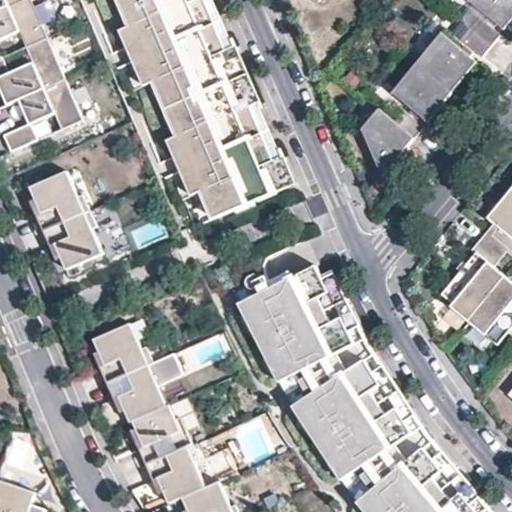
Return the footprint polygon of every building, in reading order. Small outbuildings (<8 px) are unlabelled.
[(0,60),(49,39),(32,0),(26,0),(0,11),(0,60)] [(0,0),(0,11),(26,0),(0,0)] [(212,25),(201,0),(120,0),(132,27),(122,31),(134,59),(212,25)] [(511,22),(511,0),(470,0),(471,0),(506,30),(511,22)] [(38,5),(45,27),(57,24),(50,2),(38,5)] [(502,35),(481,17),(471,28),(493,46),(502,35)] [(236,80),(212,25),(134,59),(146,87),(156,82),(168,109),(236,80)] [(483,58),(493,46),(471,28),(462,40),(483,58)] [(454,92),(479,62),(444,33),(419,63),(454,92)] [(68,80),(49,39),(0,60),(0,79),(11,75),(21,100),(68,80)] [(430,122),(454,92),(419,63),(394,93),(430,122)] [(11,75),(0,79),(0,82),(9,105),(21,100),(11,75)] [(85,121),(68,80),(21,100),(32,124),(6,135),(12,153),(85,121)] [(260,135),(236,80),(168,109),(180,137),(170,141),(182,168),(260,135)] [(395,120),(381,109),(364,129),(385,176),(416,138),(395,120)] [(426,127),(404,109),(395,120),(416,138),(426,127)] [(216,219),(284,190),(260,135),(182,168),(194,196),(204,192),(216,219)] [(68,172),(31,188),(36,200),(42,213),(38,215),(45,231),(91,211),(84,195),(79,197),(68,172)] [(511,191),(488,221),(494,226),(486,235),(507,252),(511,256),(511,191)] [(32,201),(38,215),(42,213),(36,200),(32,201)] [(98,227),(91,211),(45,231),(52,247),(56,245),(62,259),(68,271),(104,254),(93,230),(98,227)] [(163,222),(133,230),(137,246),(167,238),(163,222)] [(469,323),(505,279),(493,269),(507,252),(486,235),(472,252),(476,255),(442,296),(453,306),(451,308),(469,323)] [(56,245),(52,247),(58,261),(62,259),(56,245)] [(321,298),(332,293),(325,279),(318,266),(295,278),(301,291),(280,301),(273,288),(242,304),(282,382),(359,344),(351,330),(345,318),(333,323),(321,298)] [(511,329),(511,282),(506,278),(505,279),(469,323),(498,347),(508,334),(511,329)] [(145,352),(134,327),(98,343),(103,354),(109,368),(104,370),(110,385),(156,364),(150,350),(145,352)] [(98,356),(104,370),(109,368),(103,354),(98,356)] [(373,395),(384,388),(376,376),(367,363),(296,410),(345,483),(416,436),(406,421),(399,412),(389,418),(373,395)] [(170,409),(160,384),(164,382),(156,364),(110,385),(118,402),(123,400),(129,414),(134,425),(136,424),(170,409)] [(123,400),(118,402),(124,416),(129,414),(123,400)] [(179,423),(173,408),(170,409),(136,424),(140,433),(147,449),(143,451),(150,467),(195,446),(184,420),(179,423)] [(136,435),(143,451),(147,449),(140,433),(136,435)] [(203,464),(195,446),(150,467),(157,483),(161,481),(167,494),(173,506),(186,500),(210,491),(198,466),(203,464)] [(434,482),(444,473),(435,463),(425,450),(356,507),(360,511),(475,511),(472,507),(462,495),(452,503),(434,482)] [(25,494),(27,489),(0,479),(0,511),(49,511),(50,510),(34,505),(37,497),(25,494)] [(161,481),(157,483),(163,497),(167,494),(161,481)] [(240,511),(239,509),(234,511),(223,485),(210,491),(186,500),(191,511),(240,511)]
